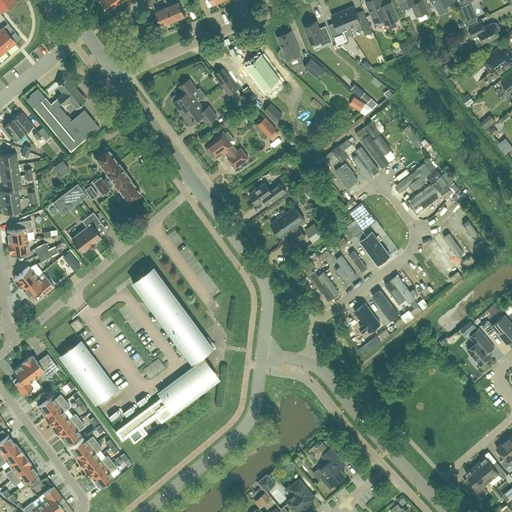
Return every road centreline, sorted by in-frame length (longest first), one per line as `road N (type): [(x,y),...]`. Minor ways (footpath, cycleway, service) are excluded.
road 1 (unclassified): [(144,511),(247,422),(261,353)]
road 2 (unclassified): [(447,511),(308,362)]
road 3 (unclassified): [(261,353),(264,286),(196,186)]
road 4 (residential): [(12,343),(151,223)]
road 5 (residential): [(308,362),(316,323),(421,234)]
road 6 (unclassified): [(144,62),(297,0)]
road 7 (residential): [(81,511),(83,498),(0,386)]
road 8 (unclassified): [(196,186),(118,76)]
